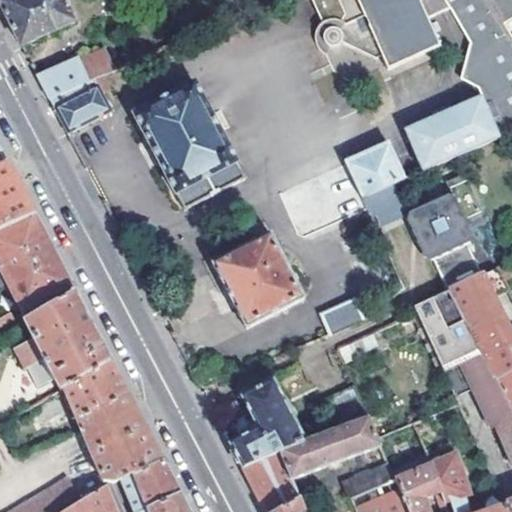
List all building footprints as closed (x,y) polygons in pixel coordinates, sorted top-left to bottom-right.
[(0,0),(0,7),(21,47),(73,23),(63,0),(0,0)] [(347,47),(346,49),(387,64),(393,76),(442,47),(428,22),(451,9),(445,0),(309,0),(302,4),(313,28),(310,34),(308,40),(308,47),(308,52),(310,56),(312,58),(315,60),(318,62),(323,64),(327,65),(330,65),(335,64),(336,53),(333,51),(332,49),(331,46),(332,42),(334,40),(336,39),(339,38),(342,39),(345,40),(346,43),(347,46),(347,47)] [(511,0),(445,0),(451,9),(472,45),(511,116),(511,37),(505,26),(511,22),(511,0)] [(333,51),(336,53),(339,54),(342,53),(344,52),(346,49),(347,47),(347,46),(346,43),(345,40),(342,39),(339,38),(336,39),(334,40),(332,42),(331,46),(332,49),(333,51)] [(511,134),(511,116),(472,45),(458,82),(478,92),(481,98),(406,130),(423,172),(511,134)] [(49,101),(95,81),(116,72),(104,48),(78,61),(76,58),(37,77),(49,101)] [(111,113),(95,81),(49,101),(67,135),(111,113)] [(196,84),(134,117),(184,213),(245,180),(196,84)] [(393,185),(405,180),(389,143),(346,163),(347,166),(361,197),(368,193),(369,195),(393,185)] [(8,165),(0,167),(0,230),(34,216),(11,171),(8,165)] [(361,197),(347,166),(280,194),(298,235),(305,237),(367,209),(366,207),(361,197)] [(414,217),(448,290),(449,289),(481,275),(484,273),(461,227),(490,214),(470,170),(446,182),(454,199),(414,217)] [(368,193),(361,197),(366,207),(396,192),(393,185),(369,195),(368,193)] [(396,192),(366,207),(367,209),(374,224),(405,209),(396,192)] [(34,216),(0,230),(0,275),(24,316),(72,289),(54,253),(34,216)] [(271,235),(211,266),(245,330),(304,299),(271,235)] [(481,275),(449,289),(511,415),(511,337),(495,302),(511,294),(501,273),(498,267),(484,273),(481,275)] [(413,306),(417,315),(455,397),(473,390),(494,435),(501,435),(511,458),(511,415),(449,289),(448,290),(413,306)] [(511,294),(495,302),(511,337),(511,294)] [(75,295),(25,323),(34,343),(18,352),(27,370),(43,361),(58,391),(61,390),(110,362),(106,356),(75,295)] [(362,320),(376,309),(374,305),(360,311),(354,299),(321,314),(330,333),(362,320)] [(0,329),(15,321),(13,315),(0,322),(0,329)] [(337,349),(344,363),(378,347),(371,333),(337,349)] [(123,388),(110,362),(61,390),(74,418),(126,393),(123,388)] [(191,373),(200,390),(217,380),(208,364),(191,373)] [(306,444),(305,442),(291,419),(293,417),(285,402),(283,402),(273,383),(242,400),(254,421),(249,425),(248,429),(249,435),(230,446),(242,468),(278,454),(306,444)] [(368,418),(354,387),(325,399),(338,430),(368,418)] [(144,428),(126,393),(74,418),(102,482),(107,482),(113,483),(119,482),(119,481),(163,463),(144,428)] [(291,480),(379,447),(377,441),(368,418),(338,430),(305,442),(306,444),(278,454),(290,481),(291,480)] [(507,511),(505,506),(486,511),(469,511),(464,496),(470,494),(456,453),(430,464),(449,502),(453,511),(507,511)] [(258,500),(264,511),(280,511),(298,502),(300,500),(291,480),(290,481),(278,454),(242,468),(258,500)] [(119,481),(119,482),(132,511),(144,511),(180,496),(178,492),(163,463),(119,481)] [(430,464),(394,480),(406,511),(426,511),(421,500),(437,493),(442,505),(449,502),(430,464)] [(349,497),(375,486),(393,479),(387,465),(343,482),(349,497)] [(68,479),(11,511),(64,511),(82,502),(68,479)] [(385,511),(406,511),(394,480),(393,479),(375,486),(385,511)] [(82,502),(64,511),(116,511),(105,487),(82,502)] [(180,496),(144,511),(188,511),(183,503),(180,496)] [(299,511),(301,511),(298,502),(280,511),(299,511)]
